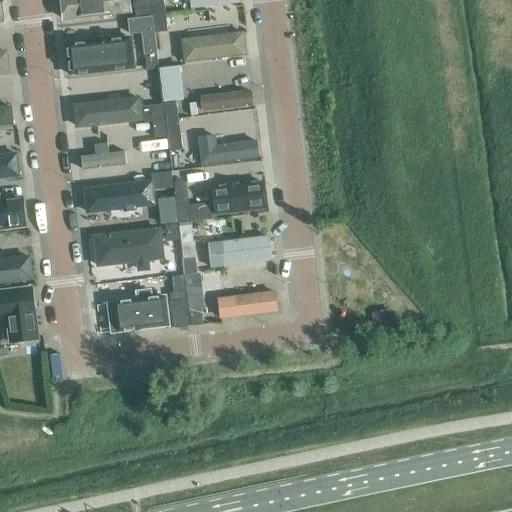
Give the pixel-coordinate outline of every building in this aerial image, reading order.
[(62,0),(63,15),(131,14),(131,0),(62,0)] [(164,0),(157,0),(152,1),(154,17),(166,15),(164,0)] [(135,7),(136,18),(152,16),(151,5),(135,7)] [(166,15),(154,17),(156,33),(168,32),(166,15)] [(152,16),(136,18),(127,19),(128,20),(130,35),(141,34),(147,70),(159,69),(152,17),(152,16)] [(245,28),(183,38),(187,62),(249,52),(245,28)] [(129,44),(70,45),(71,70),(130,69),(129,44)] [(0,75),(9,74),(7,47),(0,47),(0,75)] [(184,100),(180,67),(160,69),(164,103),(184,100)] [(251,87),(201,94),(204,111),(254,104),(251,87)] [(166,120),(179,119),(177,102),(164,104),(166,120)] [(0,126),(14,126),(13,103),(0,103),(0,126)] [(153,122),(165,120),(163,104),(143,107),(145,123),(153,122)] [(179,119),(166,120),(168,136),(167,136),(169,152),(183,150),(179,118),(179,119)] [(165,120),(153,122),(155,138),(167,136),(165,120)] [(199,135),(204,165),(260,155),(257,137),(219,143),(217,132),(199,135)] [(84,166),(128,162),(127,149),(111,150),(111,142),(95,143),(96,153),(83,154),(84,166)] [(173,188),(171,172),(160,173),(151,174),(153,190),(173,188)] [(263,181),(218,183),(219,212),(265,210),(263,181)] [(177,208),(179,223),(179,224),(191,222),(213,219),(211,203),(189,205),(186,182),(174,183),(177,208)] [(162,224),(178,222),(175,198),(159,200),(162,224)] [(168,242),(180,240),(178,224),(166,225),(168,242)] [(192,225),(179,226),(184,259),(196,257),(192,225)] [(271,235),(210,243),(213,268),(275,260),(271,235)] [(32,252),(0,255),(0,282),(35,279),(32,252)] [(186,275),(198,273),(196,257),(184,259),(186,275)] [(198,273),(186,275),(187,287),(199,285),(198,273)] [(184,276),(184,275),(172,277),(174,293),(170,293),(171,301),(171,305),(166,305),(168,325),(174,324),(174,329),(181,328),(190,327),(187,299),(184,276)] [(38,340),(36,287),(0,288),(0,319),(11,319),(12,341),(38,340)] [(219,295),(221,316),(279,311),(277,290),(219,295)] [(204,325),(202,309),(190,310),(192,326),(195,326),(204,325)] [(392,309),(372,313),(376,330),(396,326),(392,309)]
